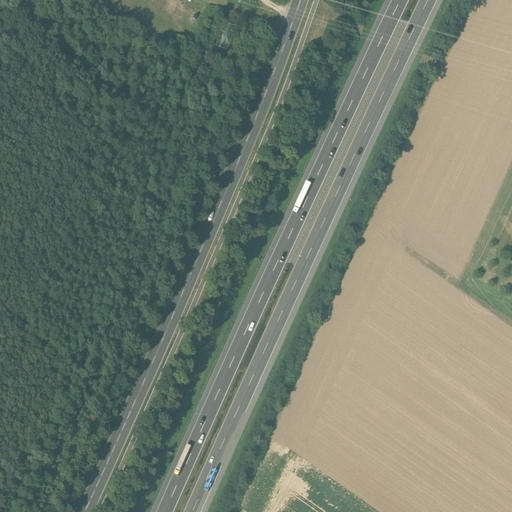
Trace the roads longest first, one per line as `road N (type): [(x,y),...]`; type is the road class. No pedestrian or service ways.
road 1 (motorway): [(405,0),(164,511)]
road 2 (motorway): [(196,511),(432,0)]
road 3 (secondary): [(301,0),(85,511)]
